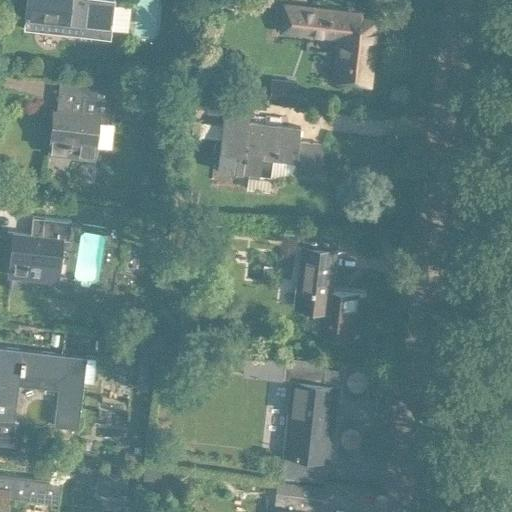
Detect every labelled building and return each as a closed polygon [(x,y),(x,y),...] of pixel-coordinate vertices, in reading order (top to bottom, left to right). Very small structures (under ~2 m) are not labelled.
[(31,0),(27,39),(114,49),(119,9),(76,4),(76,0),(31,0)] [(224,0),(220,6),(226,14),(235,18),(244,7),(239,0),(224,0)] [(288,16),(285,40),(313,44),(314,38),(343,42),(337,91),(372,95),(375,66),(377,66),(381,30),(352,27),(353,23),(288,16)] [(84,125),(74,124),(57,122),(52,163),(97,169),(101,133),(110,134),(113,109),(87,106),(84,125)] [(304,138),(303,138),(302,139),(252,133),(253,121),(228,118),(226,135),(197,131),(195,146),(203,147),(223,149),(220,175),(244,178),(243,183),(261,185),(261,186),(262,186),(265,168),(297,172),(296,178),(298,178),(298,176),(322,179),(322,180),(323,181),(327,156),(302,153),(304,138)] [(63,250),(72,252),(74,232),(47,229),(45,247),(19,244),(14,285),(58,291),(63,250)] [(195,236),(176,233),(172,270),(191,272),(195,236)] [(333,303),(338,262),(305,258),(299,318),(325,321),(322,345),(354,348),(359,306),(333,303)] [(113,349),(112,360),(143,364),(140,385),(151,386),(155,354),(113,349)] [(0,429),(17,432),(23,384),(59,388),(57,400),(61,400),(57,436),(80,439),(83,415),(86,391),(98,392),(100,369),(90,368),(74,366),(67,365),(2,358),(0,371),(0,429)] [(316,394),(318,379),(287,376),(285,392),(295,393),(287,466),(330,471),(335,429),(337,429),(337,427),(335,427),(336,415),(339,415),(339,414),(337,413),(339,397),(316,394)] [(0,429),(0,454),(19,457),(22,432),(17,432),(0,429)] [(102,480),(100,504),(129,507),(131,484),(102,480)] [(0,511),(11,511),(12,508),(47,511),(61,511),(64,492),(0,484),(0,511)]
